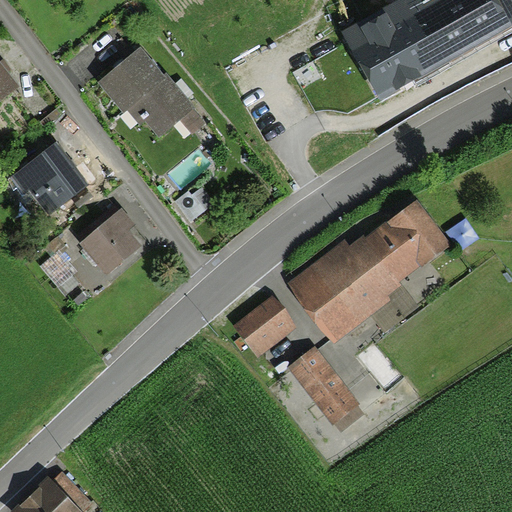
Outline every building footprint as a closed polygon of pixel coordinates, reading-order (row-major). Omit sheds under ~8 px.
[(344,21),(379,90),(511,20),(511,0),(361,0),(367,9),(344,21)] [(141,47),(98,82),(124,113),(127,110),(140,125),(146,121),(159,137),(180,119),(194,108),(195,107),(166,72),(164,75),(141,47)] [(3,59),(0,62),(9,73),(13,70),(3,59)] [(0,62),(0,61),(0,102),(20,87),(9,73),(0,62)] [(206,123),(194,108),(180,119),(192,134),(206,123)] [(58,142),(10,177),(23,195),(30,191),(48,215),(72,198),(86,187),(90,185),(58,142)] [(188,191),(174,201),(191,223),(217,204),(204,186),(191,195),(188,191)] [(94,197),(86,187),(72,198),(79,208),(94,197)] [(345,239),(288,283),(335,343),(371,316),(391,300),(388,295),(401,284),(400,282),(420,266),(421,268),(452,244),(417,200),(367,238),(364,235),(351,246),(345,239)] [(122,208),(80,243),(107,275),(142,245),(129,230),(136,224),(122,208)] [(68,247),(58,236),(44,248),(51,256),(59,250),(61,253),(68,247)] [(61,253),(59,250),(51,256),(40,266),(59,287),(72,276),(77,272),(61,253)] [(80,285),(72,276),(59,287),(66,296),(69,294),(77,287),(80,285)] [(419,307),(401,284),(388,295),(391,300),(371,316),(385,334),(419,307)] [(87,298),(77,287),(69,294),(79,306),(87,298)] [(258,358),(297,328),(272,296),(233,326),(258,358)] [(360,405),(316,347),(290,366),(334,425),(360,405)] [(48,476),(10,511),(82,511),(92,503),(62,472),(53,481),(48,476)]
